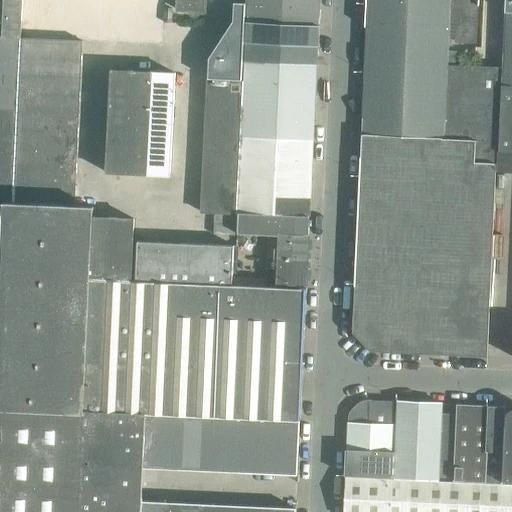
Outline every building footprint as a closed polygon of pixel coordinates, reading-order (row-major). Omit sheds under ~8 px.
[(2,0),(3,9),(1,36),(19,37),(20,21),(21,0),(2,0)] [(21,0),(20,21),(35,21),(36,0),(52,0),(52,13),(80,14),(80,4),(107,6),(107,0),(147,0),(163,1),(162,0),(21,0)] [(177,0),(177,9),(204,11),(204,0),(177,0)] [(318,0),(246,0),(244,61),(316,64),(318,0)] [(367,0),(351,332),(369,352),(487,357),(496,163),(495,163),(499,67),(455,65),(455,51),(447,51),(448,36),(449,0),(367,0)] [(455,42),(475,43),(477,0),(449,0),(448,36),(455,36),(455,42)] [(511,0),(504,0),(501,83),(511,83),(511,0)] [(231,20),(208,56),(207,79),(241,81),(245,3),(232,2),(231,20)] [(164,7),(163,22),(171,22),(172,8),(164,7)] [(20,74),(21,56),(21,38),(19,38),(19,37),(1,36),(3,9),(0,8),(0,201),(3,201),(15,202),(16,182),(16,164),(17,146),(18,128),(18,110),(19,92),(20,74)] [(21,38),(21,56),(81,59),(81,41),(21,38)] [(80,77),(81,59),(21,56),(20,74),(80,77)] [(244,61),(242,98),(314,101),(316,64),(244,61)] [(108,121),(130,122),(132,70),(111,69),(108,121)] [(132,70),(130,122),(150,122),(153,71),(132,70)] [(150,122),(172,124),(174,72),(153,71),(150,122)] [(20,74),(19,92),(79,95),(80,77),(20,74)] [(207,91),(242,92),(242,81),(241,81),(207,79),(207,91)] [(511,171),(511,83),(501,83),(498,173),(501,173),(501,171),(511,171)] [(241,104),(242,92),(207,91),(206,103),(241,104)] [(19,92),(18,110),(78,113),(79,95),(19,92)] [(312,140),(314,101),(242,98),(240,136),(312,140)] [(241,116),(241,104),(206,103),(205,115),(241,116)] [(18,110),(18,128),(78,131),(78,113),(18,110)] [(205,127),(240,128),(241,116),(205,115),(205,127)] [(106,172),(127,173),(130,122),(108,121),(106,172)] [(148,174),(150,122),(130,122),(127,173),(148,174)] [(172,124),(150,122),(148,174),(170,175),(172,124)] [(239,140),(240,128),(205,127),(204,139),(239,140)] [(18,128),(17,146),(77,149),(78,131),(18,128)] [(311,178),(312,140),(240,136),(239,174),(311,178)] [(239,152),(239,140),(204,139),(204,151),(239,152)] [(17,146),(16,164),(76,167),(77,149),(17,146)] [(238,164),(239,152),(204,151),(203,163),(238,164)] [(238,176),(238,164),(203,163),(203,175),(238,176)] [(16,164),(16,182),(76,185),(76,167),(16,164)] [(237,212),(297,215),(309,216),(311,178),(239,174),(237,212)] [(237,188),(238,176),(203,175),(202,187),(237,188)] [(15,202),(75,204),(76,185),(16,182),(15,202)] [(237,188),(202,187),(201,199),(237,200),(237,188)] [(236,212),(237,200),(201,199),(201,211),(210,211),(231,212),(236,212)] [(1,243),(0,264),(0,268),(0,407),(27,409),(84,412),(84,409),(90,278),(93,218),(93,205),(75,204),(15,202),(3,201),(2,222),(1,243)] [(231,212),(210,211),(209,222),(231,223),(231,212)] [(297,215),(237,212),(236,233),(279,235),(279,234),(295,235),(295,232),(296,232),(297,228),(295,228),(295,216),(297,216),(297,215)] [(114,219),(93,218),(90,278),(111,279),(114,219)] [(135,221),(114,219),(111,279),(132,280),(135,221)] [(209,222),(209,233),(230,234),(231,223),(209,222)] [(308,236),(295,235),(279,234),(279,235),(278,248),(274,248),(274,258),(307,259),(307,257),(308,257),(308,251),(307,251),(308,236)] [(231,285),(232,277),(234,245),(137,240),(135,280),(231,285)] [(307,262),(307,259),(274,258),(274,268),(277,268),(277,282),(306,283),(306,268),(308,268),(308,263),(307,262)] [(232,277),(231,285),(244,286),(262,287),(263,279),(244,278),(232,277)] [(132,280),(111,279),(90,278),(84,409),(146,413),(299,421),(303,322),(303,321),(305,290),(305,289),(262,287),(244,286),(231,285),(135,280),(132,280)] [(348,422),(345,475),(386,477),(392,477),(395,424),(396,408),(395,408),(395,401),(370,399),(369,399),(366,399),(364,400),(361,400),(359,401),(357,403),(355,404),(353,406),(352,408),(350,410),(349,412),(348,414),(348,416),(348,419),(348,422)] [(397,402),(394,477),(453,480),(456,413),(441,413),(441,403),(397,401),(397,402)] [(453,480),(485,482),(489,405),(457,404),(456,413),(453,480)] [(502,482),(505,413),(505,406),(489,405),(485,482),(502,482)] [(0,511),(78,511),(83,433),(84,412),(0,408),(0,511)] [(507,413),(505,413),(502,482),(511,482),(511,408),(511,409),(508,411),(507,413)] [(295,511),(295,508),(141,500),(143,467),(146,413),(84,409),(84,412),(83,433),(78,511),(295,511)] [(297,475),(297,467),(298,432),(299,421),(146,413),(143,467),(297,475)] [(503,511),(505,484),(345,477),(342,511),(503,511)] [(511,511),(511,484),(505,484),(503,511),(511,511)]
